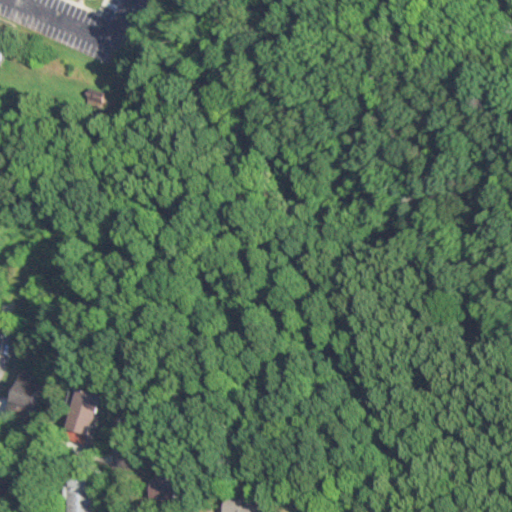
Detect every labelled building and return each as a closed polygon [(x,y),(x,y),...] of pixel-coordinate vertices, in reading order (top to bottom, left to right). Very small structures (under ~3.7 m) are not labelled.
[(10,405),(33,411),(39,391),(45,393),(49,381),(19,372),(10,405)] [(99,397),(76,390),(63,439),(87,445),(99,397)] [(0,498),(9,501),(19,462),(0,457),(0,498)] [(179,493),(178,461),(157,462),(158,494),(179,493)] [(69,511),(96,511),(96,478),(70,478),(69,511)] [(263,511),(251,509),(253,502),(227,495),(222,511),(263,511)]
